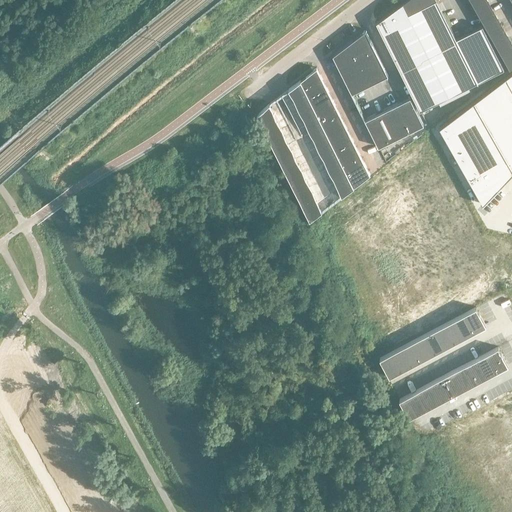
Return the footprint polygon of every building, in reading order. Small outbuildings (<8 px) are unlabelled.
[(456,38),(436,0),(404,0),(381,18),(376,21),(420,110),(476,81),(477,82),(478,82),(477,81),(503,68),(482,25),(456,38)] [(470,0),(509,68),(511,66),(511,44),(486,0),(470,0)] [(332,55),(351,93),(387,75),(365,30),(332,55)] [(300,80),(305,90),(308,95),(326,86),(316,67),(300,80)] [(511,86),(506,76),(474,100),(508,161),(511,159),(511,86)] [(305,90),(300,80),(288,90),(292,97),(305,90)] [(332,99),(326,86),(308,95),(309,97),(312,104),(314,108),(332,99)] [(308,95),(305,90),(292,97),(295,104),(309,97),(308,95)] [(312,104),(309,97),(295,104),(299,111),(312,104)] [(378,146),(423,124),(410,97),(365,119),(378,146)] [(338,112),(332,99),(314,108),(316,112),(319,119),(320,121),(338,112)] [(439,127),(482,203),(482,204),(485,201),(495,191),(498,188),(497,188),(494,183),(511,172),(511,167),(508,161),(474,100),(439,127)] [(316,112),(314,108),(312,104),(299,111),(302,118),(316,112)] [(269,105),(263,109),(266,116),(273,113),(269,105)] [(266,116),(263,109),(257,114),(259,120),(266,116)] [(319,119),(316,112),(302,118),(306,125),(319,119)] [(345,124),(338,112),(320,121),(323,126),(326,133),(345,124)] [(277,122),(273,113),(266,116),(259,120),(264,129),(277,122)] [(323,126),(320,121),(319,119),(306,125),(309,133),(323,126)] [(281,129),(277,122),(264,129),(267,136),(281,129)] [(351,137),(345,124),(326,133),(330,140),(333,146),(351,137)] [(326,133),(323,126),(309,133),(313,140),(326,133)] [(284,136),(281,129),(267,136),(271,143),(284,136)] [(390,162),(309,223),(350,300),(418,264),(433,291),(475,268),(483,230),(430,129),(389,160),(390,162)] [(330,140),(326,133),(313,140),(317,147),(330,140)] [(288,143),(284,136),(271,143),(275,150),(288,143)] [(357,149),(351,137),(333,146),(334,147),(337,155),(339,158),(357,149)] [(333,146),(330,140),(317,147),(320,154),(334,147),(333,146)] [(292,150),(288,143),(275,150),(278,157),(292,150)] [(337,155),(334,147),(320,154),(324,161),(337,155)] [(363,162),(357,149),(339,158),(341,162),(344,169),(345,171),(363,162)] [(295,158),(292,150),(278,157),(282,164),(295,158)] [(341,162),(339,158),(337,155),(324,161),(327,168),(341,162)] [(299,165),(295,158),(282,164),(285,171),(299,165)] [(344,169),(341,162),(327,168),(331,176),(344,169)] [(370,174),(363,162),(345,171),(348,176),(353,187),(370,174)] [(302,172),(299,165),(285,171),(289,179),(302,172)] [(348,176),(345,171),(344,169),(331,176),(334,183),(348,176)] [(306,179),(302,172),(289,179),(292,186),(306,179)] [(353,187),(348,176),(334,183),(341,196),(353,187)] [(309,186),(306,179),(292,186),(296,193),(309,186)] [(313,193),(309,186),(296,193),(300,200),(313,193)] [(317,201),(313,193),(300,200),(303,207),(317,201)] [(322,211),(317,201),(303,207),(309,220),(322,211)] [(476,307),(379,358),(389,376),(485,325),(476,307)] [(497,346),(399,398),(409,417),(507,364),(497,346)] [(511,390),(421,439),(459,511),(478,511),(511,494),(511,390)]
